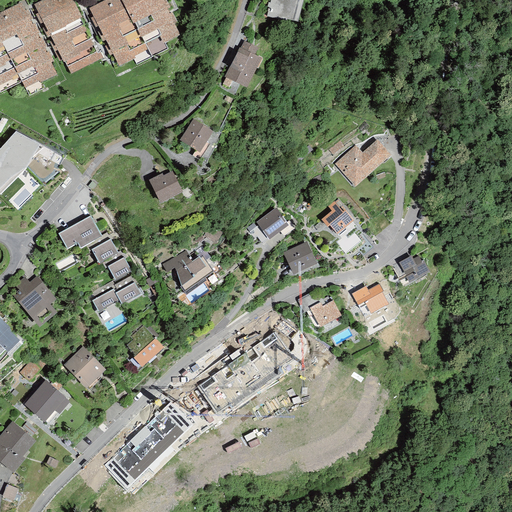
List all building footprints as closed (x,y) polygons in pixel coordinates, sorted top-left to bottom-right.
[(70,74),(104,58),(100,51),(97,53),(81,19),(83,18),(74,0),(41,0),(33,4),(37,13),(34,14),(58,63),(61,62),(62,64),(64,63),(70,74)] [(105,0),(89,8),(118,67),(133,60),(136,66),(168,50),(165,43),(180,36),(161,0),(105,0)] [(297,22),(302,0),(270,0),(270,2),(268,2),(267,7),(268,7),(266,16),(297,22)] [(56,75),(21,3),(0,13),(0,92),(22,82),(26,90),(56,75)] [(235,82),(247,88),(261,58),(254,55),(258,47),(243,40),(240,47),(239,47),(224,77),(225,78),(222,84),(228,87),(232,81),(235,82)] [(180,140),(199,153),(213,132),(193,119),(180,140)] [(40,144),(16,131),(0,148),(0,194),(26,168),(33,156),(44,147),(39,145),(40,144)] [(335,164),(355,187),(390,156),(377,141),(362,154),(355,146),(335,164)] [(162,174),(149,180),(160,203),(182,192),(172,171),(163,175),(162,174)] [(329,225),(337,234),(353,221),(342,207),(340,209),(333,202),(328,207),(332,211),(321,220),(327,227),(329,225)] [(256,223),(269,240),(288,226),(275,208),(256,223)] [(80,248),(102,236),(101,235),(90,216),(58,234),(67,249),(77,243),(80,248)] [(99,264),(101,262),(117,253),(117,252),(110,239),(106,233),(101,235),(102,236),(80,248),(84,257),(93,252),(99,264)] [(283,253),(293,275),(316,264),(306,242),(283,253)] [(115,280),(131,271),(124,258),(126,257),(122,250),(120,251),(117,252),(117,253),(101,262),(105,269),(107,267),(115,280)] [(186,251),(162,265),(167,273),(174,268),(176,271),(181,286),(180,287),(186,295),(206,280),(204,278),(214,272),(202,256),(200,258),(199,257),(192,262),(190,259),(191,259),(186,251)] [(430,272),(423,260),(421,261),(418,256),(413,259),(411,256),(398,263),(406,276),(405,277),(409,284),(430,272)] [(119,301),(121,305),(143,293),(132,275),(114,284),(113,285),(115,289),(114,290),(115,293),(119,301)] [(13,295),(39,327),(57,312),(50,304),(56,299),(36,276),(29,282),(25,277),(15,285),(19,290),(13,295)] [(88,295),(98,312),(119,301),(115,293),(114,290),(115,289),(113,285),(114,284),(112,281),(88,295)] [(364,301),(371,314),(388,304),(381,292),(383,291),(379,284),(368,290),(365,286),(351,294),(358,305),(364,301)] [(341,316),(332,300),(322,306),(320,302),(309,308),(320,328),(341,316)] [(0,318),(0,354),(5,350),(8,352),(19,340),(9,331),(10,330),(9,329),(10,328),(0,318)] [(133,358),(142,367),(163,347),(155,338),(158,335),(149,326),(146,328),(141,323),(128,335),(132,340),(126,345),(136,356),(133,358)] [(293,357),(274,332),(198,387),(217,414),(230,404),(233,408),(282,372),(279,368),(293,357)] [(63,365),(86,389),(106,370),(83,346),(63,365)] [(24,404),(44,422),(54,411),(59,414),(69,402),(45,380),(24,404)] [(127,486),(190,425),(170,404),(106,465),(127,486)] [(0,462),(13,473),(25,458),(22,457),(36,441),(12,421),(0,435),(0,462)] [(18,489),(6,484),(2,496),(13,501),(18,489)]
